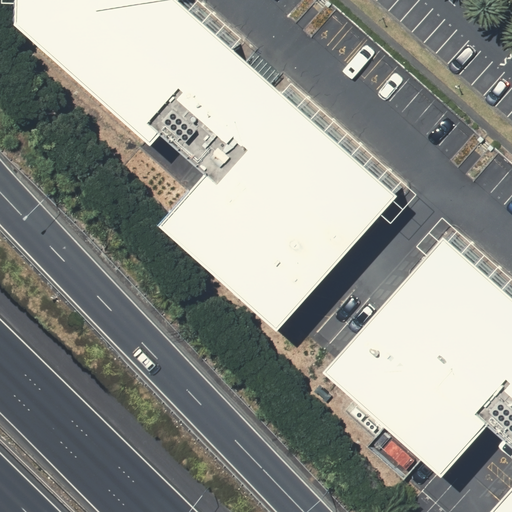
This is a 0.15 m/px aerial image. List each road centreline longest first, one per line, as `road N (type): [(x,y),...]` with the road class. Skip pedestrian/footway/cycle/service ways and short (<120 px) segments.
road 1 (motorway): [(2,196),(303,511)]
road 2 (motorway): [(0,389),(126,511)]
